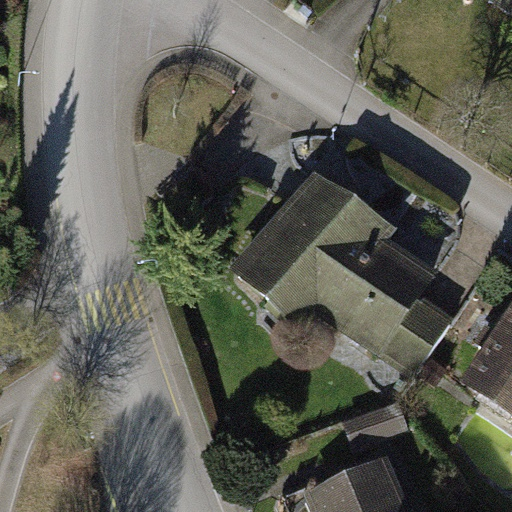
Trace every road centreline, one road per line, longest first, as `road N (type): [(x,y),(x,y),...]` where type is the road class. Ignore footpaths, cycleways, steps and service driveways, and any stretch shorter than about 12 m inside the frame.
road 1 (residential): [(93,0),(84,141),(95,225),(127,346),(191,511)]
road 2 (residential): [(511,225),(165,0)]
